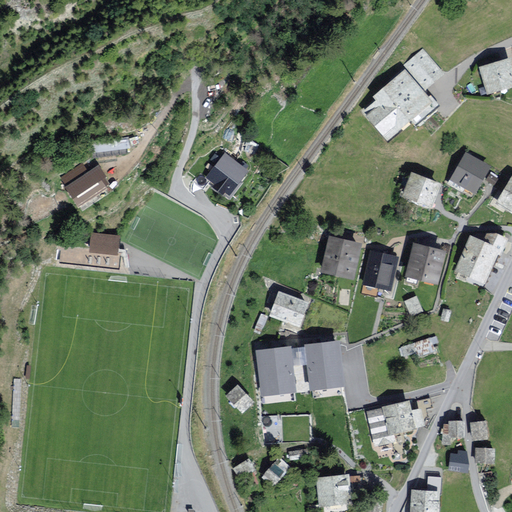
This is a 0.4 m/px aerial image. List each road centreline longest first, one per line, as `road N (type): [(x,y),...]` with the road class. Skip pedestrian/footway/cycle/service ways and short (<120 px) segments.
road 1 (residential): [(454,383),(393,511)]
road 2 (residential): [(511,262),(454,383)]
road 3 (residential): [(490,511),(454,383)]
